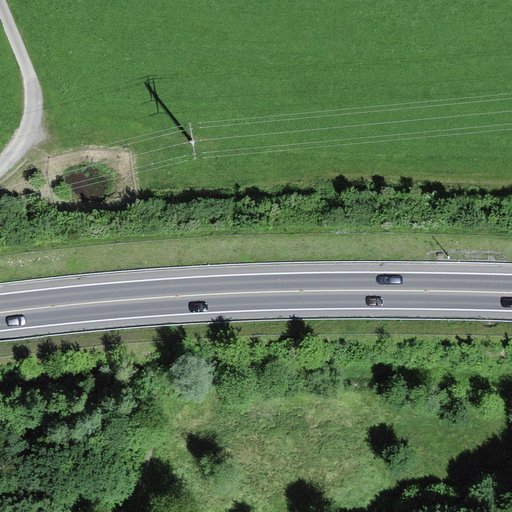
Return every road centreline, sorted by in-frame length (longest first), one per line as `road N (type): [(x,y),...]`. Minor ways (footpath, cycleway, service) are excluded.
road 1 (trunk): [(0,315),(288,295),(511,297)]
road 2 (track): [(0,167),(27,137),(35,89),(0,8)]
